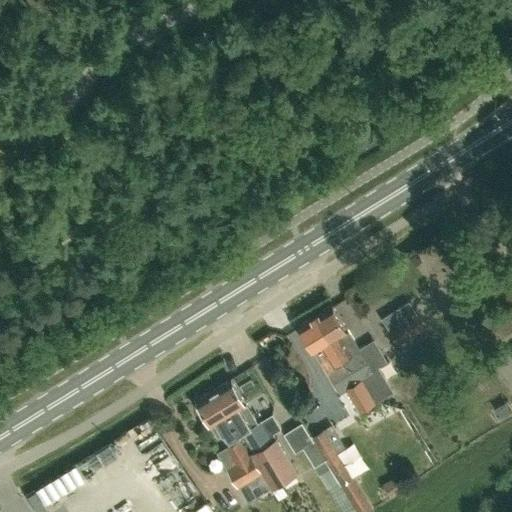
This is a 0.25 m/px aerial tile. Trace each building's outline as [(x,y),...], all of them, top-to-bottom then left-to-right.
[(423,260),(418,253),(411,258),(415,265),(423,260)] [(424,327),(409,302),(381,319),(396,343),(424,327)] [(392,392),(364,346),(359,349),(332,305),(315,315),(342,360),(342,361),(367,406),(392,392)] [(358,411),(367,406),(342,361),(342,360),(315,315),(299,325),(339,393),(346,389),(358,411)] [(247,376),(256,397),(265,394),(256,373),(247,376)] [(231,378),(214,389),(241,432),(240,432),(253,452),(274,439),(277,437),(274,432),(281,427),(273,413),(262,420),(259,421),(231,378)] [(214,389),(197,400),(218,436),(222,433),(226,441),(240,432),(241,432),(214,389)] [(511,414),(511,406),(494,416),(498,423),(511,414)] [(329,422),(308,435),(312,441),(324,460),(349,501),(364,491),(338,450),(344,446),(329,422)] [(274,439),(253,452),(261,465),(275,487),(300,471),(278,436),(277,437),(274,439)] [(252,453),(250,455),(241,438),(227,446),(217,452),(238,488),(263,472),(252,453)] [(312,441),(303,447),(314,466),(324,460),(312,441)] [(401,488),(394,477),(383,484),(390,495),(401,488)] [(45,492),(55,510),(66,504),(56,485),(45,492)] [(291,496),(298,509),(314,500),(307,486),(291,496)] [(34,498),(41,511),(52,511),(54,511),(44,493),(34,498)]
